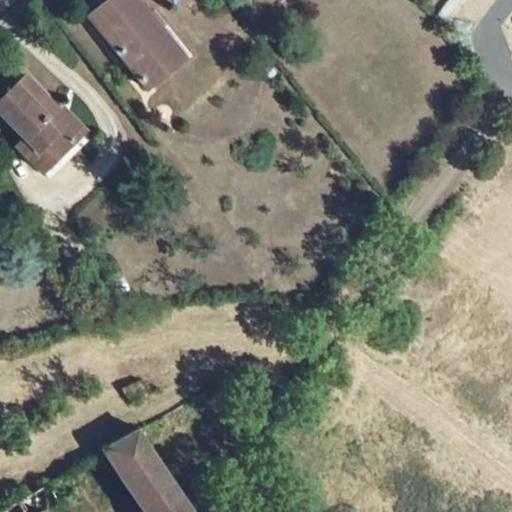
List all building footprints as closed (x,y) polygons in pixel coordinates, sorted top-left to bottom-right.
[(138,0),(111,0),(91,17),(143,83),(175,59),(162,42),(168,37),(138,0)] [(168,37),(162,42),(175,59),(143,83),(148,90),(191,56),(173,33),(168,37)] [(297,39),(284,50),(292,59),(305,47),(297,39)] [(270,64),(263,70),(271,80),(277,73),(270,64)] [(26,77),(0,103),(0,110),(27,138),(18,146),(49,179),(92,135),(67,112),(63,116),(57,110),(26,77)] [(61,106),(57,110),(63,116),(67,112),(61,106)] [(123,391),(130,405),(147,396),(140,383),(123,391)] [(110,387),(29,434),(55,479),(56,482),(105,450),(139,432),(110,387)] [(139,432),(105,450),(146,511),(192,511),(184,499),(139,432)] [(47,511),(60,505),(49,483),(0,511),(47,511)] [(198,490),(184,499),(192,511),(203,511),(199,505),(205,501),(198,490)]
